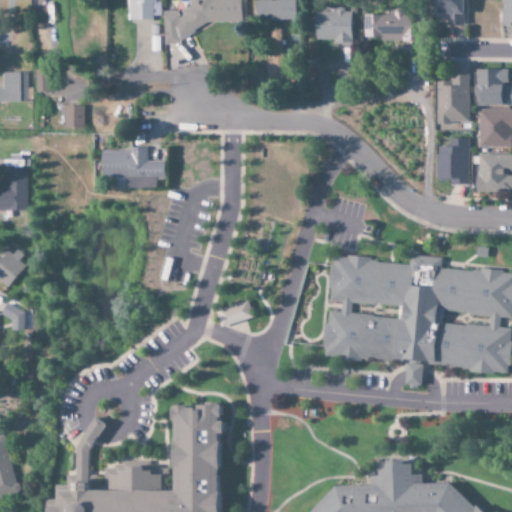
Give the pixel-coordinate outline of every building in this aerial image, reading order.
[(127,0),(128,21),(153,20),(153,16),(161,16),(161,3),(157,3),(157,0),(127,0)] [(242,0),(190,0),(191,8),(181,8),(181,12),(163,12),(164,45),(181,44),(181,37),(194,36),(194,24),(243,23),(242,0)] [(297,0),(257,0),(258,22),(298,21),(297,0)] [(465,0),(434,0),(435,19),(449,19),(449,25),(466,25),(465,0)] [(365,15),(364,40),(412,41),(412,16),(404,16),(404,9),(395,9),(395,15),(365,15)] [(352,11),(316,11),(316,40),(334,40),(334,44),(352,44),(352,11)] [(282,79),(283,28),(272,28),(271,62),(267,62),(267,79),(282,79)] [(47,70),(35,70),(36,93),(48,93),(47,70)] [(507,70),(475,70),(475,107),(511,106),(511,85),(508,85),(507,70)] [(0,102),(27,103),(26,73),(1,73),(2,89),(0,89),(0,102)] [(435,82),(436,128),(469,127),(468,76),(451,76),(451,82),(435,82)] [(83,129),(83,106),(64,106),(64,129),(83,129)] [(511,148),(511,131),(511,130),(511,110),(478,110),(477,148),(511,148)] [(467,186),(467,140),(448,139),(448,147),(436,147),(435,180),(451,180),(451,185),(467,186)] [(163,162),(146,162),(146,150),(100,151),(100,179),(115,179),(115,189),(155,188),(155,180),(163,180),(163,162)] [(511,155),(476,155),(476,193),(511,193),(511,155)] [(0,211),(26,211),(25,171),(6,171),(6,186),(0,185),(0,211)] [(12,255),(4,248),(0,253),(0,282),(6,289),(26,267),(22,263),(26,258),(17,250),(12,255)] [(322,358),(507,372),(510,329),(497,329),(498,318),(511,318),(511,273),(440,268),(440,258),(408,256),(408,263),(330,258),(327,302),(339,303),(338,313),(325,312),(322,358)] [(18,332),(27,315),(7,304),(0,315),(13,322),(10,328),(18,332)] [(215,310),(218,327),(250,320),(247,304),(215,310)] [(404,387),(420,387),(420,365),(404,365),(404,387)] [(0,434),(0,498),(17,494),(2,434),(0,434)]
